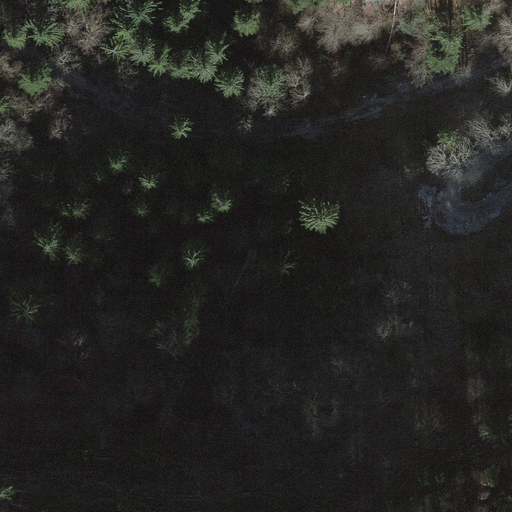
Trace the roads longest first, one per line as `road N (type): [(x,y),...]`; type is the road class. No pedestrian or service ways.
road 1 (track): [(0,35),(113,94),(206,117),(305,120),(425,86),(511,39)]
road 2 (track): [(511,119),(448,166),(441,188),(451,198),(484,199),(511,182)]
